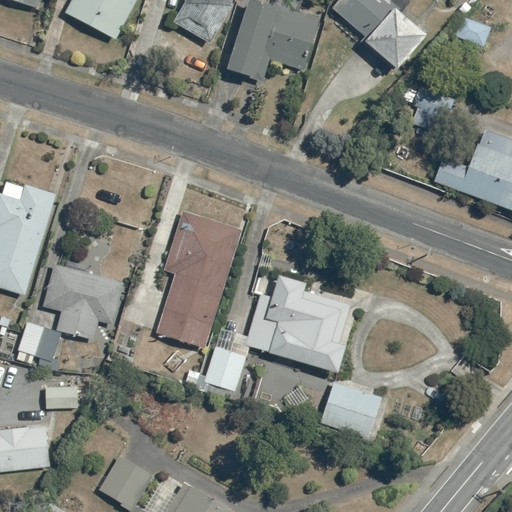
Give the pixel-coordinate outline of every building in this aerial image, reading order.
[(8,0),(43,11),(46,0),(8,0)] [(73,0),(66,15),(118,41),(137,0),(73,0)] [(231,14),(232,0),(188,0),(188,4),(176,27),(213,47),(231,14)] [(320,19),(255,0),(253,0),(232,74),(263,82),(269,60),(305,71),(320,19)] [(397,13),(399,10),(408,0),(340,0),(333,9),(367,39),(365,42),(401,73),(429,40),(397,13)] [(492,30),(468,19),(459,39),(483,50),(492,30)] [(457,98),(419,88),(408,126),(447,136),(457,98)] [(511,140),(482,129),(468,166),(442,157),(433,182),(511,211),(511,140)] [(26,187),(25,190),(5,183),(0,197),(0,227),(1,228),(0,230),(0,288),(26,296),(56,200),(57,197),(26,187)] [(243,232),(186,213),(166,271),(178,274),(159,334),(204,349),(243,232)] [(125,283),(56,266),(45,308),(63,312),(58,332),(95,341),(100,322),(114,326),(125,283)] [(307,286),(260,271),(255,289),(262,291),(245,346),(340,375),(349,346),(344,345),(355,307),(305,292),(307,286)] [(49,328),(27,320),(16,351),(38,359),(49,328)] [(246,356),(214,347),(204,383),(236,392),(246,356)] [(387,395),(331,377),(316,422),(373,440),(387,395)] [(310,403),(299,385),(282,395),(293,413),(310,403)] [(78,409),(79,387),(42,386),(41,407),(78,409)] [(0,472),(51,469),(49,427),(0,430),(0,472)] [(167,451),(134,431),(98,489),(131,509),(167,451)] [(232,511),(187,484),(170,511),(137,511),(133,509),(131,511),(232,511)] [(68,511),(49,502),(44,511),(68,511)]
